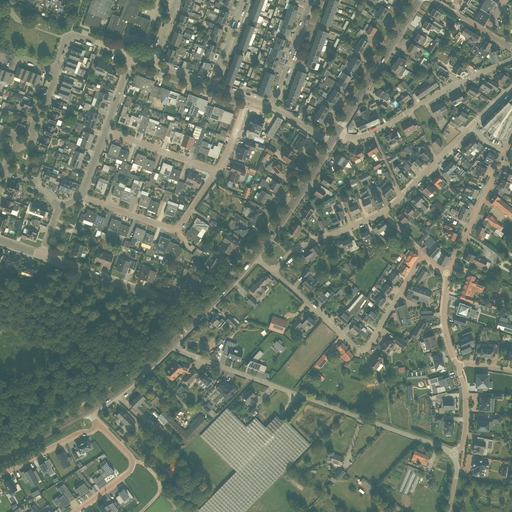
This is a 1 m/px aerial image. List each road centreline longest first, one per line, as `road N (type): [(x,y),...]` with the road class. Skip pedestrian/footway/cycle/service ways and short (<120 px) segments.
road 1 (unclassified): [(454,454),(168,346)]
road 2 (residential): [(275,272),(362,350),(422,254)]
road 3 (residential): [(335,134),(372,133),(511,58)]
road 4 (track): [(168,346),(0,284)]
road 5 (residential): [(385,213),(511,86)]
road 6 (residential): [(81,196),(175,230),(217,171)]
road 7 (residential): [(201,313),(43,254)]
road 8 (secondary): [(335,134),(418,0)]
road 9 (residential): [(449,274),(511,136)]
road 10 (secondary): [(254,255),(330,143)]
road 11 (residential): [(275,272),(298,246),(385,213)]
road 12 (residential): [(98,422),(132,464),(76,511)]
